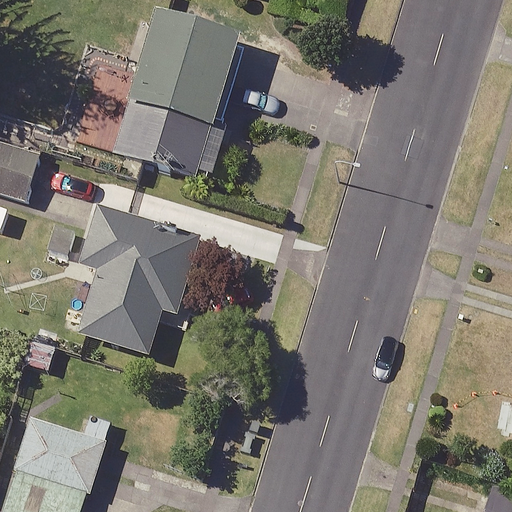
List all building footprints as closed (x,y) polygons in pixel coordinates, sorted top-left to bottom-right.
[(246,41),(149,17),(113,158),(211,183),(246,41)] [(37,157),(0,145),(0,196),(23,203),(37,157)] [(205,239),(94,205),(76,264),(95,269),(75,333),(147,355),(161,310),(181,317),(205,239)] [(82,511),(109,424),(86,417),(81,434),(23,417),(0,495),(0,511),(82,511)] [(511,511),(511,487),(494,481),(483,511),(511,511)]
